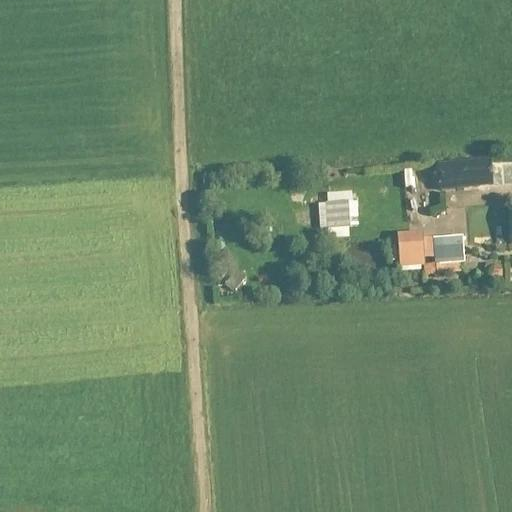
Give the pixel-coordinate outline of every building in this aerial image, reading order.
[(439,195),(492,189),(489,164),(436,170),(439,195)] [(400,192),(389,194),(390,205),(419,201),(415,178),(398,181),(400,192)] [(346,209),(322,210),(323,237),(348,236),(346,209)] [(463,267),(461,239),(431,242),(434,270),(463,267)] [(421,241),(395,242),(396,266),(410,266),(410,269),(423,268),(421,241)]
